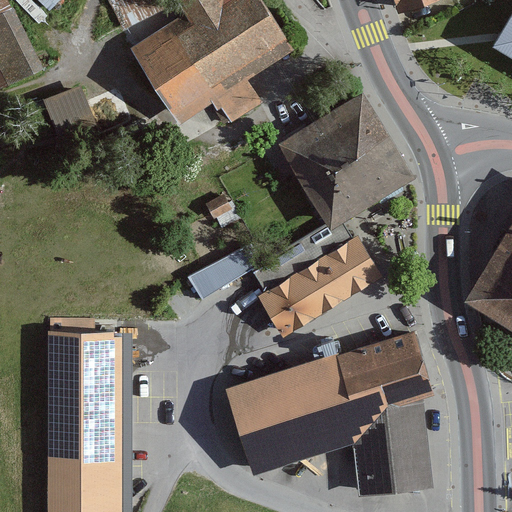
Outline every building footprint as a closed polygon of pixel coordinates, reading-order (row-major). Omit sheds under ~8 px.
[(8,0),(0,0),(0,87),(41,67),(8,0)] [(123,49),(170,124),(206,101),(219,122),(251,102),(236,79),(280,52),(247,0),(166,0),(177,16),(123,49)] [(391,0),(395,11),(426,0),(391,0)] [(511,0),(503,0),(477,44),(511,65),(511,0)] [(354,89),(273,141),(326,224),(407,172),(354,89)] [(79,90),(45,103),(61,144),(95,131),(79,90)] [(225,196),(209,205),(215,217),(231,208),(225,196)] [(267,294),(258,299),(281,337),(379,277),(357,241),(351,245),(337,221),(253,272),(267,294)] [(511,222),(465,298),(511,327),(511,222)] [(248,248),(192,277),(204,297),(257,265),(248,248)] [(116,511),(112,333),(38,335),(42,511),(116,511)] [(249,475),(350,445),(359,494),(431,482),(417,400),(427,397),(409,335),(223,389),(249,475)]
